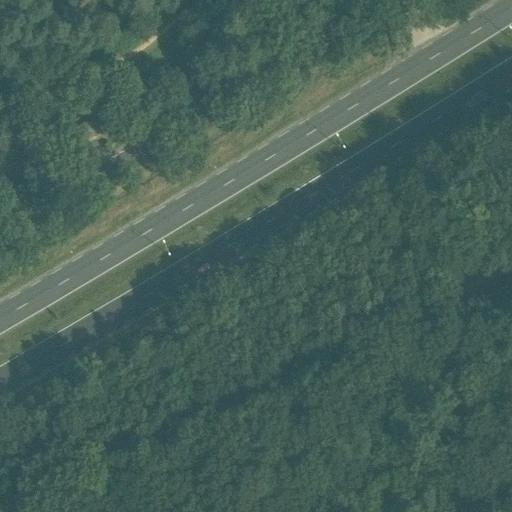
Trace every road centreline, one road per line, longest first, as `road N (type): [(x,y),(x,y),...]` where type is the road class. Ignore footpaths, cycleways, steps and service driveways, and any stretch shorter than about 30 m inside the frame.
road 1 (primary): [(511,8),(0,319)]
road 2 (primary): [(0,382),(511,74)]
